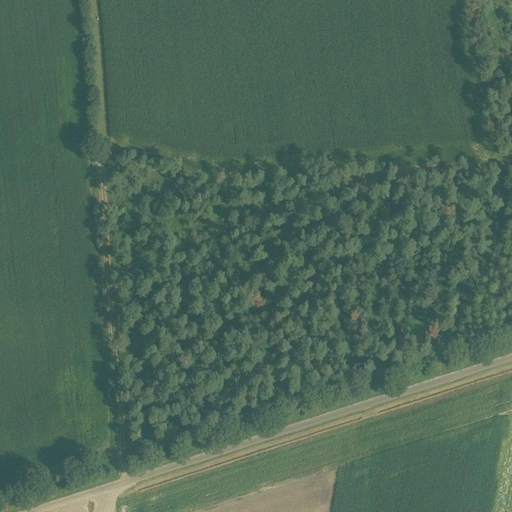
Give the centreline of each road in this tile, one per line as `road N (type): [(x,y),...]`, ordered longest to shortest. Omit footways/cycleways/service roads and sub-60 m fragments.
road 1 (unclassified): [(35,511),(511,360)]
road 2 (track): [(94,0),(126,483)]
road 3 (track): [(442,382),(440,354),(490,253),(499,172),(511,160)]
